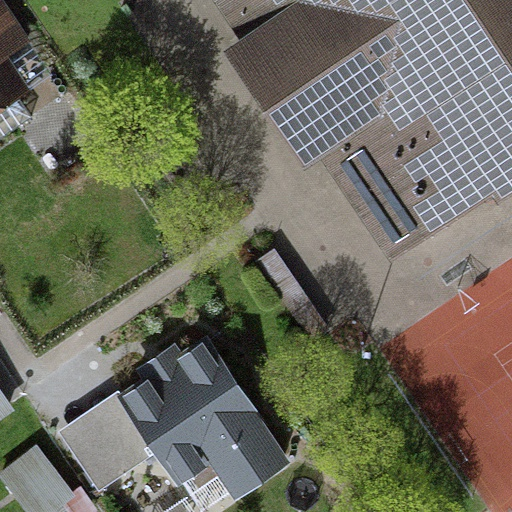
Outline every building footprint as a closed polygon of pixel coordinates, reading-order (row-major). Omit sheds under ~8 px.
[(511,0),(229,0),(254,36),(234,50),(304,153),(324,140),(390,238),(492,169),(502,185),(511,178),(511,0)] [(0,95),(14,87),(0,66),(0,53),(23,38),(0,4),(0,95)] [(256,259),(311,340),(328,328),(273,247),(256,259)] [(206,340),(123,396),(201,511),(202,511),(285,457),(206,340)] [(40,507),(79,474),(56,444),(15,474),(40,507)]
